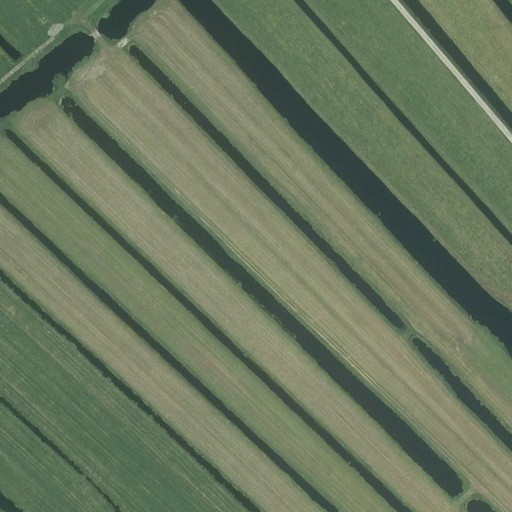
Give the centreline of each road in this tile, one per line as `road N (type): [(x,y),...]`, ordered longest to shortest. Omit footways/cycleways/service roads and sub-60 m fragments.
road 1 (track): [(474,486),(74,91),(78,75),(105,55),(90,28)]
road 2 (track): [(511,139),(392,0)]
road 3 (track): [(0,84),(84,19),(93,0)]
